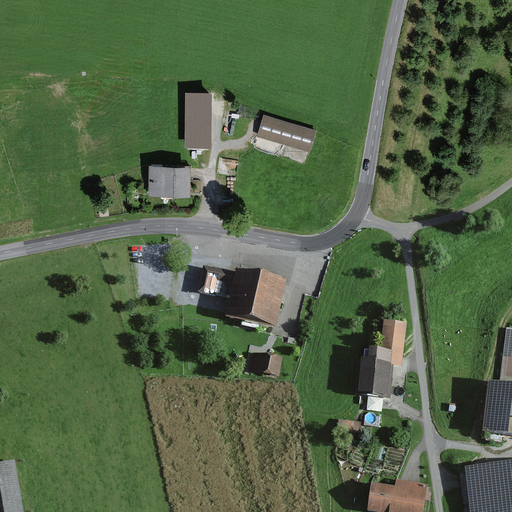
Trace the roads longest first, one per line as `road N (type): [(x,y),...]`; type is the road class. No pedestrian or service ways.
road 1 (tertiary): [(356,216),(340,234),(308,244),(171,225),(0,254)]
road 2 (residential): [(403,228),(439,511)]
road 3 (tertiary): [(401,0),(356,216)]
